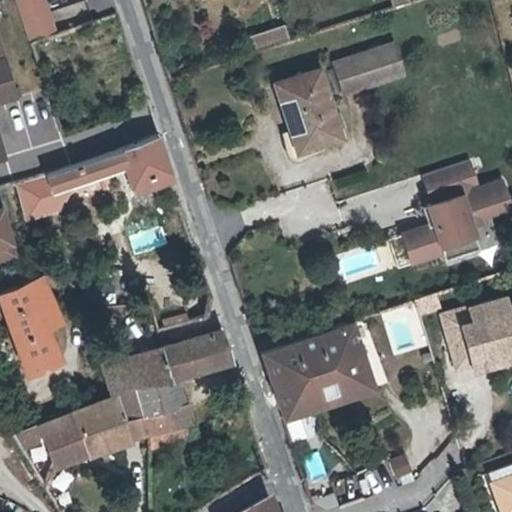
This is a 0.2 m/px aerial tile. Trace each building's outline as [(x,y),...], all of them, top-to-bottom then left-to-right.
[(43,0),(13,0),(26,41),(55,32),(43,0)] [(253,46),(288,38),(284,24),(250,31),(253,46)] [(331,55),(338,91),(404,78),(398,42),(331,55)] [(0,162),(5,161),(0,142),(0,97),(15,93),(4,55),(0,55),(0,162)] [(318,69),(275,84),(291,131),(288,132),(295,153),(325,144),(323,137),(339,132),(318,69)] [(154,136),(37,178),(42,193),(117,166),(129,198),(171,183),(154,136)] [(472,158),(418,171),(429,221),(399,228),(407,263),(444,254),(441,243),(478,235),(474,218),(511,210),(503,175),(477,181),(472,158)] [(44,331),(59,326),(39,275),(0,290),(0,331),(18,377),(56,362),(44,331)] [(457,367),(511,351),(511,308),(510,310),(505,295),(441,314),(457,367)] [(283,419),(373,389),(350,320),(260,350),(283,419)] [(154,347),(165,385),(227,367),(216,330),(154,347)] [(153,348),(94,364),(103,395),(116,393),(163,384),(153,348)] [(176,384),(116,393),(123,419),(183,403),(176,384)] [(125,446),(110,395),(30,428),(49,472),(89,455),(125,446)] [(185,405),(123,422),(130,442),(148,437),(191,425),(185,405)] [(300,456),(309,479),(326,473),(317,450),(300,456)] [(396,479),(413,472),(404,451),(387,458),(396,479)] [(511,511),(511,474),(489,482),(498,511),(511,511)] [(270,511),(262,491),(225,511),(270,511)] [(334,492),(313,496),(316,509),(337,505),(334,492)]
